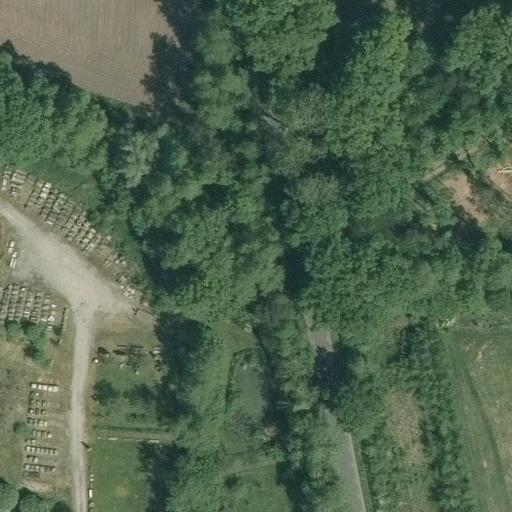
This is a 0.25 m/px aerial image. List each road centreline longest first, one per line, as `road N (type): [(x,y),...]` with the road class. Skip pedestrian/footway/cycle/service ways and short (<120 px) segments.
road 1 (unclassified): [(353,511),(253,0)]
road 2 (track): [(301,242),(511,118)]
